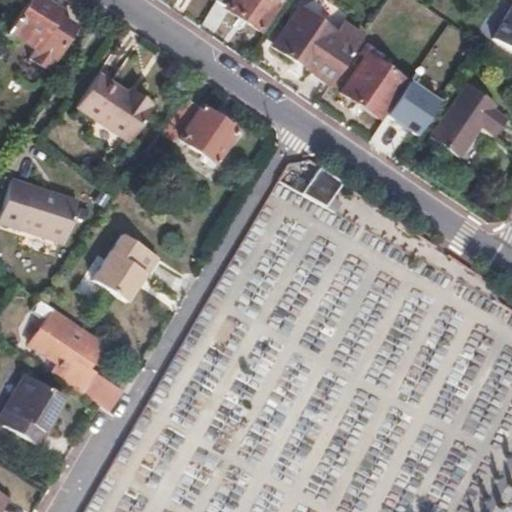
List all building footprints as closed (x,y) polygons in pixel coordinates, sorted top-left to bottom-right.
[(28,56),(45,66),(69,26),(50,14),(54,8),(39,0),(24,0),(5,31),(19,40),(33,48),(28,56)] [(215,0),(215,1),(224,7),(224,8),(258,32),(280,2),(276,0),(215,0)] [(511,0),(510,0),(511,1),(511,5),(491,40),(511,52),(511,0)] [(271,47),(328,86),(362,37),(342,23),(334,35),(297,9),(271,47)] [(16,43),(19,40),(5,31),(3,35),(16,43)] [(364,56),(340,92),(378,118),(402,82),(364,56)] [(136,95),(131,91),(104,71),(80,103),(132,141),(155,109),(153,107),(157,102),(140,90),(136,95)] [(491,109),(494,106),(464,85),(428,137),(457,158),(479,127),(493,137),(505,119),(491,109)] [(134,86),(131,91),(136,95),(140,90),(134,86)] [(385,126),(401,136),(422,106),(406,96),(385,126)] [(183,103),(160,134),(171,143),(175,137),(214,164),(235,132),(198,106),(196,109),(185,100),(183,103)] [(339,180),(317,166),(299,193),(323,206),(329,196),(339,180)] [(12,181),(0,218),(0,223),(65,243),(78,201),(12,181)] [(329,196),(323,206),(334,212),(340,202),(329,196)] [(377,224),(372,233),(388,242),(394,233),(377,224)] [(122,302),(133,283),(140,274),(143,276),(155,257),(119,234),(88,280),(122,302)] [(140,274),(133,283),(137,286),(143,276),(140,274)] [(482,293),(497,302),(487,285),(482,293)] [(97,405),(101,408),(115,388),(82,366),(87,359),(91,361),(104,343),(39,300),(32,310),(39,315),(44,319),(26,344),(51,359),(47,365),(65,376),(61,381),(97,405)] [(23,341),(26,344),(44,319),(39,315),(23,341)] [(52,416),(62,399),(23,376),(3,410),(9,413),(1,427),(38,448),(56,418),(52,416)] [(101,408),(107,412),(120,391),(115,388),(101,408)]
